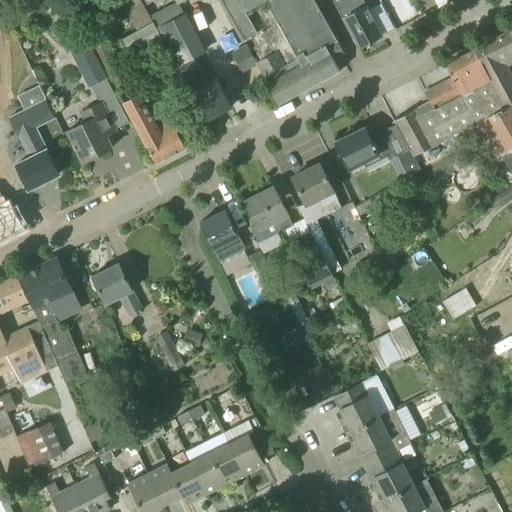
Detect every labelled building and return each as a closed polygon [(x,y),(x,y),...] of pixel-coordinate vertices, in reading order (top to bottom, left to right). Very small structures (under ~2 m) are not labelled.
[(140,0),(109,0),(113,7),(121,3),(137,31),(121,40),(133,59),(164,41),(140,0)] [(340,71),(333,60),(344,54),(314,0),(223,0),(244,38),(250,35),(255,44),(253,46),(260,60),(256,62),(258,65),(279,104),(340,71)] [(334,0),(358,47),(382,35),(364,0),(334,0)] [(166,41),(178,65),(207,119),(232,106),(218,79),(207,85),(192,58),(204,52),(190,28),(166,41)] [(464,132),(511,105),(511,77),(506,66),(511,63),(511,30),(487,43),(473,51),(488,78),(460,96),(444,104),(435,88),(426,92),(430,101),(394,120),(397,126),(409,150),(414,159),(455,137),(460,134),(464,132)] [(70,48),(90,87),(92,86),(106,79),(107,78),(87,39),(70,48)] [(243,73),(258,65),(256,62),(247,45),(232,52),(243,73)] [(435,88),(444,104),(460,96),(488,78),(473,51),(446,65),(453,78),(435,88)] [(106,79),(92,86),(97,96),(111,89),(106,79)] [(118,92),(123,102),(157,164),(186,148),(170,120),(157,127),(133,84),(118,92)] [(59,174),(36,127),(55,118),(46,100),(9,118),(18,136),(19,136),(28,153),(31,152),(33,156),(16,165),(29,190),(59,174)] [(106,134),(116,129),(102,103),(81,113),(86,122),(67,132),(82,163),(113,147),(106,134)] [(511,105),(464,132),(470,145),(490,134),(511,175),(511,105)] [(366,168),(388,157),(389,160),(403,153),(409,150),(397,126),(390,130),(371,140),(365,128),(336,142),(349,169),(363,162),(366,168)] [(320,251),(327,263),(333,274),(342,269),(317,218),(341,206),(333,191),(334,191),(320,164),(293,177),(306,203),(299,207),(307,223),(311,232),(320,251)] [(258,244),(293,226),(288,215),(289,214),(274,186),(246,201),(258,224),(250,228),(258,244)] [(0,241),(25,228),(10,199),(5,201),(0,190),(0,241)] [(497,212),(508,203),(504,197),(492,206),(497,212)] [(355,208),(360,217),(374,208),(369,200),(355,208)] [(200,222),(220,262),(246,249),(226,209),(200,222)] [(311,232),(290,242),(299,261),(320,251),(311,232)] [(333,274),(327,263),(320,251),(299,261),(296,262),(302,274),(310,291),(335,279),(333,274)] [(57,259),(18,276),(30,303),(69,389),(87,380),(83,371),(86,370),(67,330),(62,332),(56,320),(80,309),(57,259)] [(92,277),(106,304),(121,296),(130,316),(142,310),(119,263),(92,277)] [(274,277),(267,265),(255,271),(261,283),(274,277)] [(0,295),(8,313),(30,303),(18,276),(0,284),(0,295)] [(442,300),(453,317),(476,304),(466,286),(442,300)] [(5,340),(0,328),(0,371),(16,364),(24,380),(50,367),(31,328),(5,340)] [(405,328),(367,347),(380,372),(418,353),(405,328)] [(199,347),(203,334),(193,331),(188,343),(199,347)] [(168,333),(157,338),(174,370),(184,365),(168,333)] [(304,384),(314,405),(336,394),(323,366),(306,374),(310,382),(304,384)] [(423,370),(415,374),(419,383),(427,379),(423,370)] [(340,418),(347,433),(381,416),(365,382),(339,395),(346,407),(340,410),(344,417),(340,418)] [(454,389),(446,398),(455,406),(463,397),(454,389)] [(0,397),(0,398),(5,409),(6,412),(16,408),(9,393),(0,397)] [(200,406),(189,411),(194,420),(205,415),(200,406)] [(435,426),(448,420),(442,408),(429,414),(435,426)] [(0,441),(6,456),(22,449),(16,437),(17,437),(5,409),(0,411),(0,441)] [(396,409),(381,416),(347,433),(355,448),(359,447),(363,455),(368,452),(373,463),(398,451),(413,443),(396,409)] [(182,426),(194,420),(189,411),(178,417),(182,426)] [(224,433),(230,444),(245,475),(265,465),(254,443),(266,437),(256,418),(249,422),(249,421),(224,433)] [(16,437),(22,449),(30,468),(64,453),(50,422),(17,437),(16,437)] [(161,425),(150,431),(155,440),(166,434),(161,425)] [(143,445),(155,440),(150,431),(139,437),(143,445)] [(205,443),(210,453),(226,484),(245,475),(230,444),(224,433),(205,443)] [(464,441),(458,444),(462,453),(469,450),(464,441)] [(398,451),(373,463),(379,474),(374,476),(378,484),(374,486),(382,501),(414,485),(398,451)] [(111,452),(99,457),(103,466),(115,461),(111,452)] [(210,453),(191,463),(206,494),(226,484),(210,453)] [(461,462),(465,470),(475,464),(471,457),(461,462)] [(75,485),(88,511),(104,511),(111,509),(106,499),(111,496),(99,474),(94,463),(83,468),(88,479),(75,485)] [(191,463),(171,473),(183,495),(187,504),(206,494),(191,463)] [(148,474),(163,505),(183,495),(171,473),(167,464),(148,474)] [(149,511),(163,505),(148,474),(128,484),(142,511),(149,511)] [(427,479),(414,485),(382,501),(387,511),(424,511),(423,510),(438,502),(427,479)] [(88,511),(75,485),(62,492),(57,481),(46,487),(51,497),(58,511),(88,511)]
